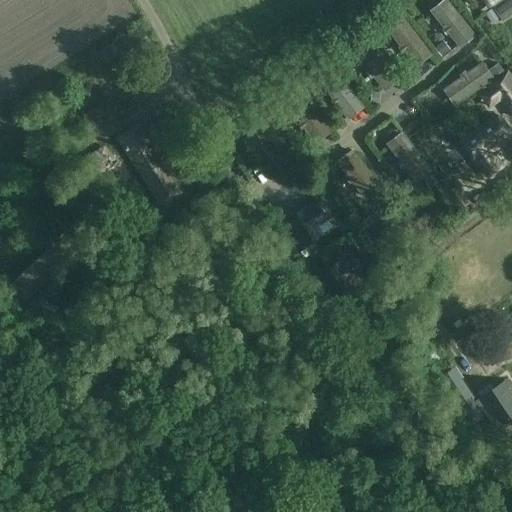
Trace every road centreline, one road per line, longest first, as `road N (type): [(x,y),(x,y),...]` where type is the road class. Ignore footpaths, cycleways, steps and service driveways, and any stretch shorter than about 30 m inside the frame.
road 1 (track): [(511,192),(439,246),(426,275),(428,311),(473,377)]
road 2 (unclassified): [(251,201),(134,0)]
road 3 (unclassified): [(436,73),(251,201)]
road 4 (unclassified): [(353,365),(251,201)]
road 5 (track): [(443,511),(353,365)]
